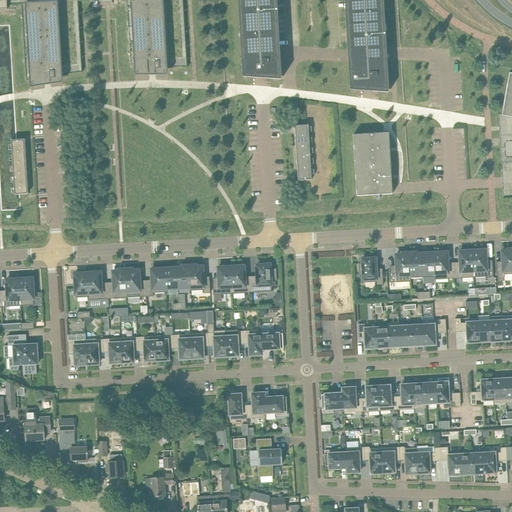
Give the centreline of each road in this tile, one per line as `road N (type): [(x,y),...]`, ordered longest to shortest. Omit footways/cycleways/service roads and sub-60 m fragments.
road 1 (unclassified): [(0,99),(200,84),(487,122)]
road 2 (residential): [(51,253),(59,382),(307,369)]
road 3 (residential): [(511,496),(315,490),(307,369)]
road 4 (residential): [(56,253),(299,238)]
road 5 (residential): [(299,238),(511,226)]
road 6 (residential): [(307,369),(511,357)]
road 7 (residential): [(46,95),(56,253)]
road 8 (residential): [(307,369),(299,238)]
